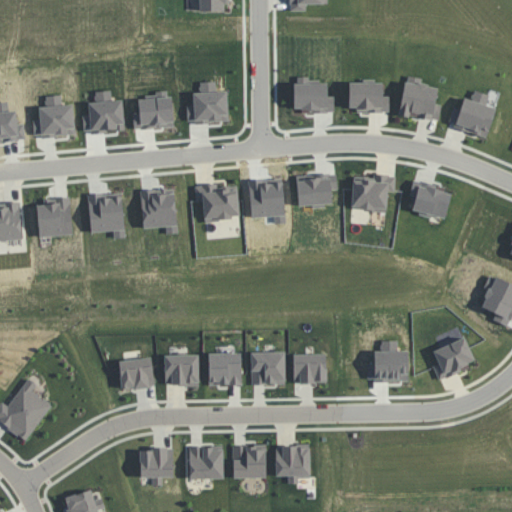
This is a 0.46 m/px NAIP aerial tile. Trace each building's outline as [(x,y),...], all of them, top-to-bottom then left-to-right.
[(199,0),(200,11),(229,10),(228,0),(199,0)] [(306,4),(326,3),(325,0),(289,0),(290,11),(306,11),(306,4)] [(438,87),(422,84),(423,78),(406,75),(399,114),(438,121),(441,104),(435,103),(438,87)] [(349,111),(389,112),(390,95),(384,95),(384,82),(349,82),(349,111)] [(487,136),(496,108),(486,105),(489,94),(474,90),(471,99),(464,97),(461,108),(454,106),(448,124),(487,136)] [(387,210),(387,191),(395,192),(396,175),(373,174),(373,179),(353,178),(352,209),(387,210)] [(203,201),(205,220),(239,218),(238,186),(218,187),(218,183),(195,185),(196,202),(203,201)] [(36,203),(40,237),(73,233),(69,199),(36,203)] [(0,203),(0,240),(23,240),(20,202),(0,203)] [(433,351),(439,363),(433,366),(439,379),(476,363),(465,337),(433,351)] [(286,384),(285,351),(251,352),(251,384),(286,384)] [(241,352),(208,353),(209,385),(242,384),(241,352)] [(293,354),(294,383),(327,382),(326,353),(293,354)] [(199,354),(165,355),(166,385),(199,384),(199,354)] [(154,386),(152,358),(119,360),(121,388),(154,386)] [(0,421),(26,440),(52,404),(32,390),(36,384),(28,378),(9,405),(3,401),(0,404),(0,421)] [(310,477),(309,444),(275,445),(276,476),(288,475),(288,483),(299,483),(299,478),(310,477)] [(266,445),(233,446),(233,478),(266,477),(266,445)] [(224,477),(223,446),(189,446),(190,478),(224,477)] [(173,448),(140,448),(141,477),(152,477),(152,484),(163,484),(163,477),(174,477),(173,448)] [(67,511),(99,511),(105,509),(101,498),(95,500),(92,489),(63,498),(67,511)]
